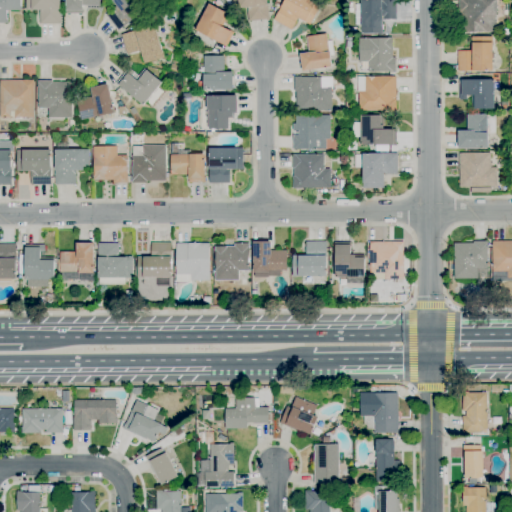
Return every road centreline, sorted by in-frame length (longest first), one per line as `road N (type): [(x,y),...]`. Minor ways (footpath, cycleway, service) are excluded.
road 1 (residential): [(511,209),(0,213)]
road 2 (secondary): [(432,333),(0,336)]
road 3 (residential): [(426,0),(432,333)]
road 4 (secondary): [(0,363),(303,360)]
road 5 (residential): [(432,333),(433,511)]
road 6 (residential): [(0,466),(108,468),(124,485),(126,511)]
road 7 (residential): [(264,57),(264,213)]
